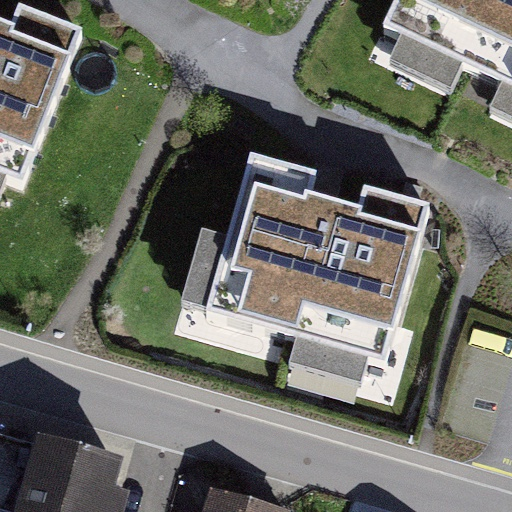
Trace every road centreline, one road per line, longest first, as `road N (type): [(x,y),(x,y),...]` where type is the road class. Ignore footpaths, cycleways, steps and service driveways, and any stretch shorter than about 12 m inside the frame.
road 1 (residential): [(44,384),(483,511)]
road 2 (residential): [(214,41),(44,384)]
road 3 (residential): [(214,41),(270,77),(341,140),(432,166),(511,221)]
